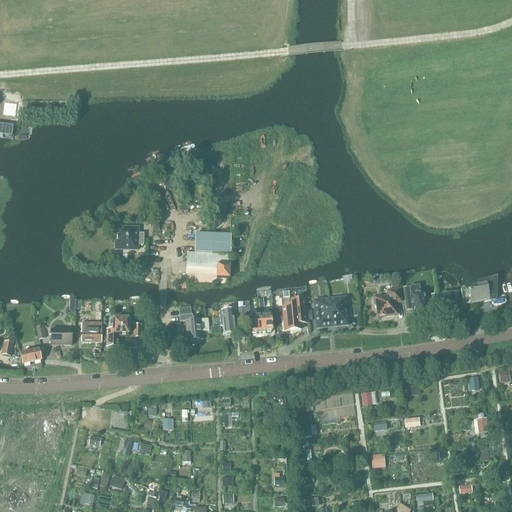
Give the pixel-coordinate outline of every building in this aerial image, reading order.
[(0,131),(9,132),(9,122),(0,122),(0,131)] [(115,251),(137,251),(137,246),(143,246),(144,234),(138,234),(138,229),(115,228),(115,251)] [(194,253),(230,254),(230,236),(195,235),(194,253)] [(182,283),(177,283),(177,289),(185,289),(185,283),(215,284),(215,279),(230,280),(230,266),(230,257),(217,256),(215,255),(187,254),(185,275),(182,275),(182,283)] [(476,288),(460,290),(463,306),(477,304),(480,305),(481,303),(495,301),(495,293),(495,286),(495,280),(475,283),(476,288)] [(425,311),(423,294),(420,295),(419,286),(409,288),(412,313),(418,312),(419,314),(423,313),(424,311),(425,311)] [(403,289),(406,309),(411,309),(408,288),(403,289)] [(401,303),(399,290),(386,292),(387,298),(381,299),(381,296),(373,298),(374,306),(376,306),(378,318),(396,316),(395,304),(401,303)] [(452,295),(440,298),(442,309),(454,307),(452,295)] [(337,300),(329,301),(332,326),(335,325),(335,327),(347,326),(345,300),(344,300),(344,302),(338,302),(337,300)] [(291,308),(282,309),(284,332),(301,331),(300,325),(306,324),(304,301),(291,302),(291,308)] [(332,326),(329,301),(314,302),(317,329),(326,328),(326,326),(332,326)] [(245,313),(244,308),(238,308),(239,320),(246,319),(246,314),(245,313)] [(190,309),(178,310),(179,323),(186,322),(188,342),(201,341),(201,333),(208,332),(207,320),(193,321),(192,315),(190,315),(190,309)] [(221,313),(219,313),(220,328),(222,327),(223,336),(235,335),(233,318),(234,318),(233,311),(221,312),(221,313)] [(271,316),(260,317),(261,332),(266,332),(267,333),(270,332),(271,332),(272,331),(271,316)] [(261,332),(260,317),(249,318),(251,334),(252,333),(252,334),(256,334),(256,333),(261,332)] [(106,331),(106,349),(118,349),(118,337),(128,337),(128,321),(112,321),(112,331),(106,331)] [(81,330),(81,344),(101,344),(101,324),(81,324),(81,325),(80,326),(80,330),(81,330)] [(133,326),(133,339),(141,339),(141,326),(133,326)] [(45,339),(42,327),(36,328),(39,340),(45,339)] [(62,346),(71,347),(71,331),(51,330),(50,346),(58,346),(58,347),(59,347),(59,346),(62,346),(62,347),(62,346)] [(3,355),(12,356),(14,343),(5,341),(3,355)] [(20,354),(22,366),(41,362),(38,350),(20,354)] [(499,372),(500,383),(511,382),(510,371),(499,372)] [(479,378),(469,378),(470,391),(479,391),(479,378)] [(376,393),(361,394),(362,406),(377,406),(376,393)] [(222,416),(222,427),(232,427),(232,415),(222,416)] [(419,418),(404,420),(406,429),(421,427),(419,418)] [(475,435),(488,433),(487,418),(474,419),(475,435)] [(174,419),(163,419),(163,431),(174,430),(174,419)] [(374,432),(387,430),(386,422),(373,423),(374,432)] [(139,451),(140,443),(121,442),(121,450),(139,451)] [(151,454),(152,445),(141,444),(140,454),(151,454)] [(191,462),(191,451),(183,451),(183,462),(191,462)] [(372,455),(372,468),(385,468),(385,455),(372,455)] [(100,486),(106,488),(110,477),(103,475),(100,486)] [(223,477),(224,486),(233,486),(233,477),(223,477)] [(111,486),(123,490),(125,482),(113,478),(111,486)] [(459,494),(473,493),(472,485),(459,486),(459,494)] [(154,507),(155,500),(166,502),(168,492),(150,489),(147,506),(154,507)] [(86,504),(92,506),(95,496),(89,494),(86,504)] [(417,495),(417,502),(423,502),(424,506),(434,505),(433,494),(417,495)] [(235,495),(223,495),(223,504),(235,504),(235,495)] [(186,511),(187,510),(196,511),(197,505),(188,503),(189,498),(175,496),(174,507),(182,508),(181,511),(186,511)] [(157,500),(155,505),(164,509),(166,503),(157,500)] [(395,511),(410,511),(411,510),(400,503),(395,511)]
